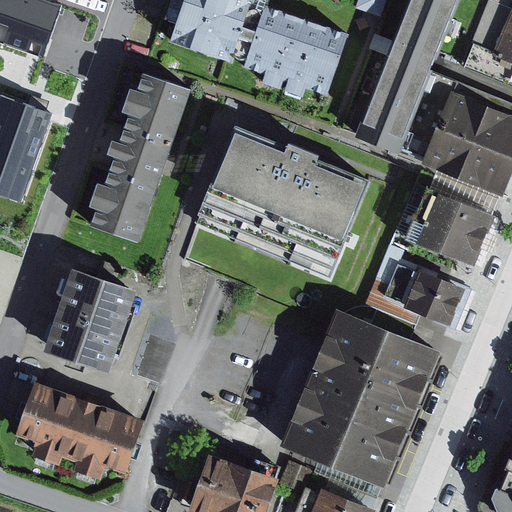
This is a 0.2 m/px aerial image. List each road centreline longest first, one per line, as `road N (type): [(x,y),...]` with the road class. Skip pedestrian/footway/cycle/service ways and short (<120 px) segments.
road 1 (residential): [(129,0),(0,372)]
road 2 (residential): [(511,290),(419,511)]
